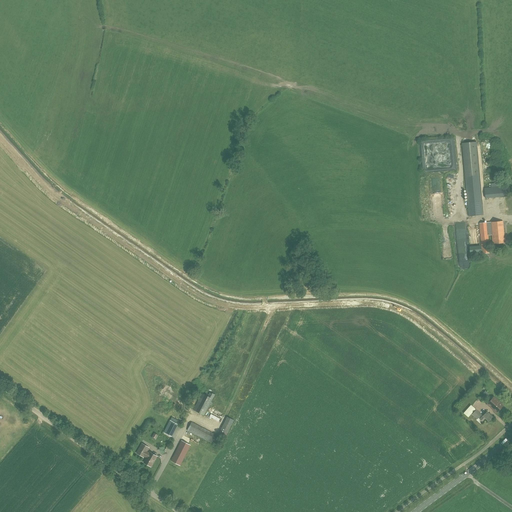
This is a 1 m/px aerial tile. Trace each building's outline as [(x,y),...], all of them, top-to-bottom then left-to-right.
[(462,143),(465,177),(469,216),(483,215),(476,142),(462,143)] [(485,198),(506,196),(505,186),(484,188),(485,198)] [(503,221),(491,222),(492,235),(493,244),(505,243),(503,221)] [(491,222),(479,223),(482,253),(490,253),(488,235),(492,235),(491,222)] [(494,397),(487,404),(496,413),(503,405),(494,397)] [(463,413),(468,418),(476,409),(471,405),(463,413)] [(477,419),(482,414),(476,409),(472,414),(477,419)] [(488,421),(492,417),(487,412),(483,416),(480,419),(482,421),(485,418),(488,421)] [(231,433),(236,420),(232,418),(226,430),(231,433)] [(151,467),(157,456),(150,452),(150,453),(147,451),(149,447),(142,444),(137,454),(143,457),(144,455),(147,457),(144,463),(151,467)] [(179,444),(170,460),(178,464),(187,448),(179,444)]
